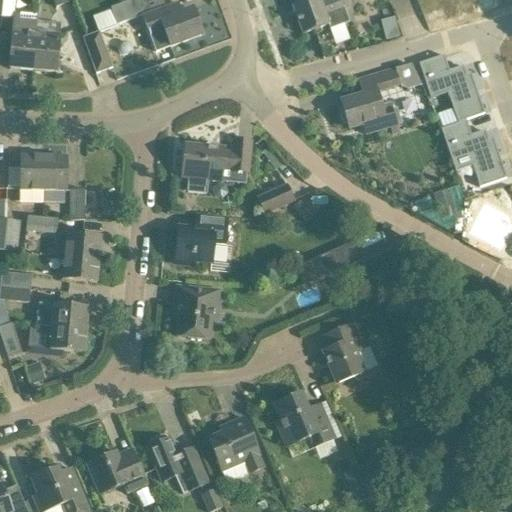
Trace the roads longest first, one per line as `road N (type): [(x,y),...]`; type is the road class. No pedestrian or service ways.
road 1 (residential): [(511,278),(324,174),(262,113),(248,86)]
road 2 (residential): [(113,379),(130,314),(143,123)]
road 3 (track): [(424,511),(445,491),(459,458),(511,285)]
road 4 (residential): [(248,86),(482,30)]
road 5 (residential): [(113,379),(144,386),(234,376),(301,347)]
road 6 (residential): [(0,124),(143,123)]
road 7 (residential): [(0,425),(113,379)]
